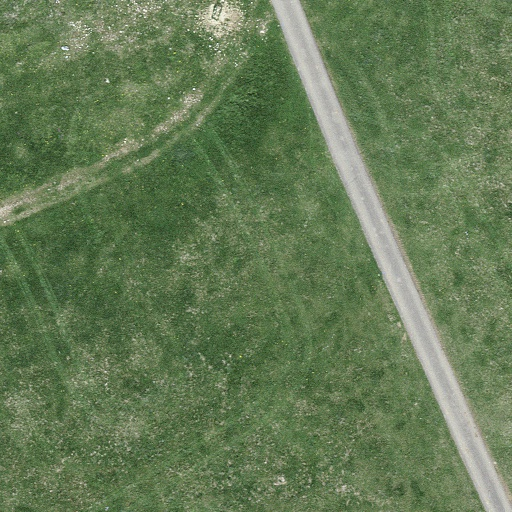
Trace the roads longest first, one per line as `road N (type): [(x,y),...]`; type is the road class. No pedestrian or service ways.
road 1 (unclassified): [(281,0),(488,511)]
road 2 (track): [(259,0),(156,156),(0,223)]
